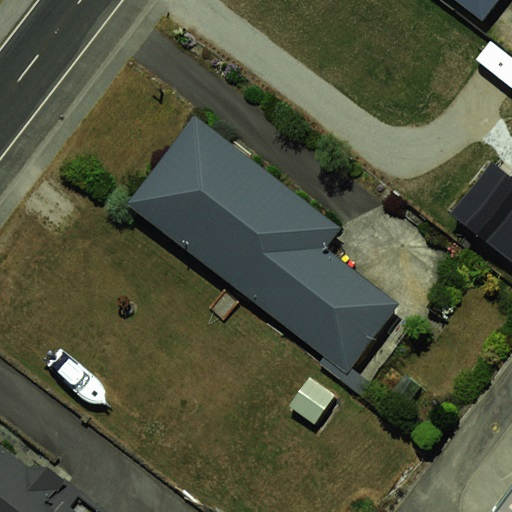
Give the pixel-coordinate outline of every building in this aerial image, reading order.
[(462,0),(473,8),(482,7),(486,0),(462,0)] [(200,119),(131,207),(341,366),(396,296),(322,242),(338,219),(200,119)] [(410,224),(393,251),(428,274),(446,247),(410,224)] [(117,511),(0,433),(0,511),(117,511)] [(496,511),(511,511),(511,496),(495,510),(496,511)]
